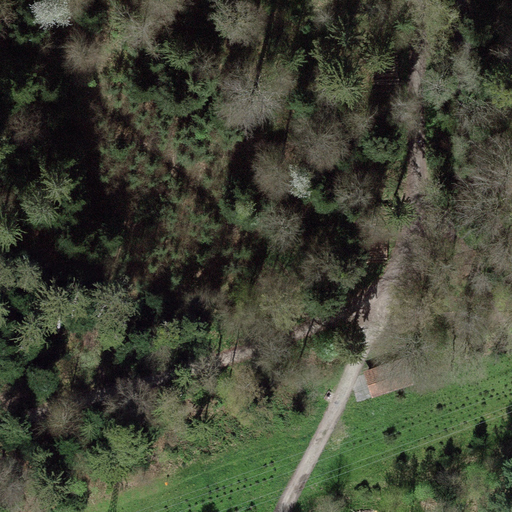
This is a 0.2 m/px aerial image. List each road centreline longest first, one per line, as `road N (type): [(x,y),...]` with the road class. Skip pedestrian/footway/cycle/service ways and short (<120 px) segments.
road 1 (track): [(382,298),(0,428)]
road 2 (track): [(415,213),(287,511)]
road 3 (track): [(420,0),(415,213)]
